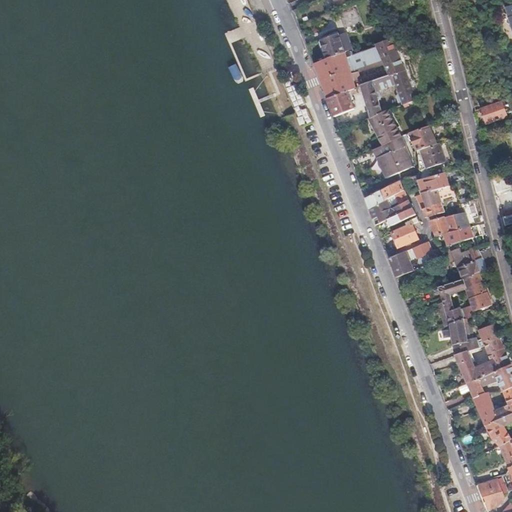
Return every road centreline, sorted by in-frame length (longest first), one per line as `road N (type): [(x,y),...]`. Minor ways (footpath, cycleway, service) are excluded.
road 1 (tertiary): [(278,0),(475,511)]
road 2 (tertiary): [(511,281),(439,0)]
